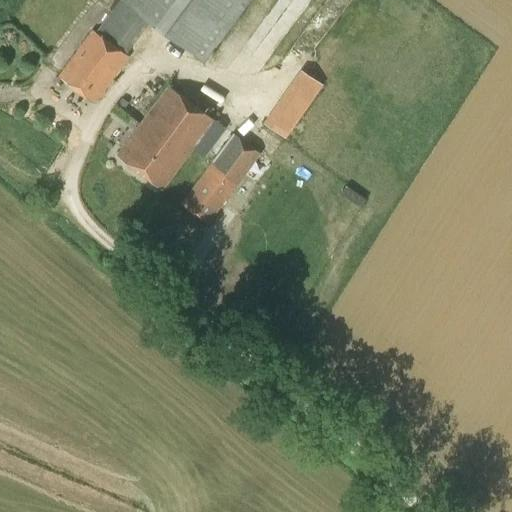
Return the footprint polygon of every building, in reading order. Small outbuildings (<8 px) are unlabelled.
[(203,63),(250,0),(118,0),(95,31),(92,29),(57,76),(94,104),(130,56),(128,55),(151,24),(170,38),(182,48),(203,63)] [(285,137),(322,85),(301,70),(264,122),(285,137)] [(199,152),(220,124),(168,86),(118,154),(162,187),(193,148),(199,152)] [(129,102),(122,97),(118,102),(124,108),(129,102)] [(208,222),(236,184),(260,153),(220,124),(199,152),(212,162),(182,203),(208,222)]
